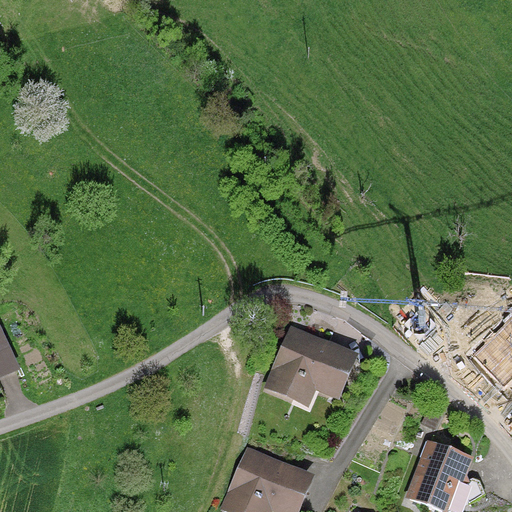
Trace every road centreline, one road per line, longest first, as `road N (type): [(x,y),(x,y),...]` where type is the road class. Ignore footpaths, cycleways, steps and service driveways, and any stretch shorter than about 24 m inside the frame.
road 1 (track): [(0,427),(85,399),(163,362),(246,307),(279,298)]
road 2 (residential): [(511,452),(413,364),(337,312),(279,298)]
